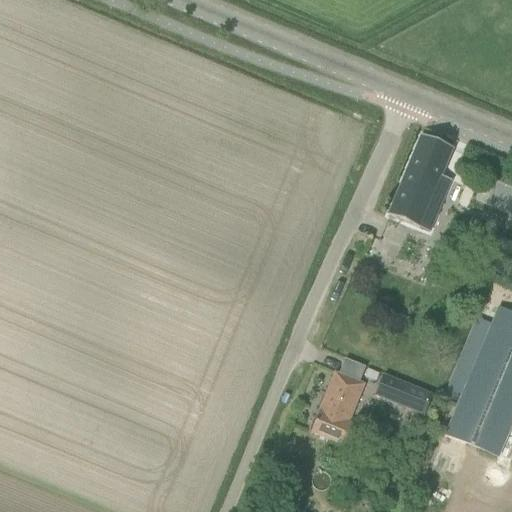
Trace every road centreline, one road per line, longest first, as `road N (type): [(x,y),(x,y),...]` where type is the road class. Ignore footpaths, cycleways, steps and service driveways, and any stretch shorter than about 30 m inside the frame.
road 1 (unclassified): [(234,511),(412,93)]
road 2 (tertiary): [(412,93),(181,0)]
